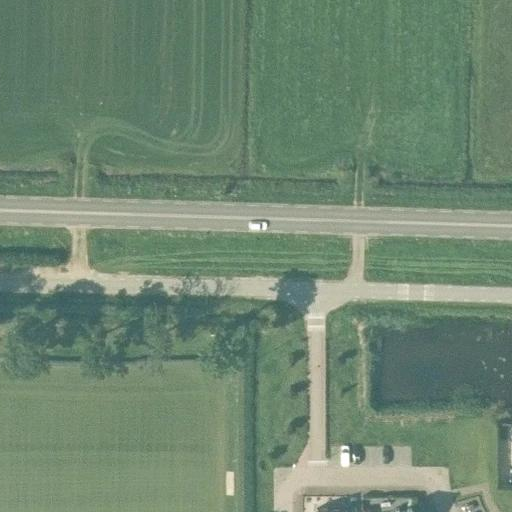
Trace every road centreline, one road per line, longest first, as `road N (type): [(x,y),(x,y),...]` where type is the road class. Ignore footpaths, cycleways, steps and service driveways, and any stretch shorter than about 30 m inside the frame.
road 1 (secondary): [(511,229),(0,213)]
road 2 (unclassified): [(0,285),(316,290)]
road 3 (unclassified): [(316,290),(511,296)]
road 4 (residential): [(317,478),(316,290)]
road 5 (residential): [(317,478),(423,478),(437,485),(446,511)]
road 6 (track): [(76,286),(80,162)]
